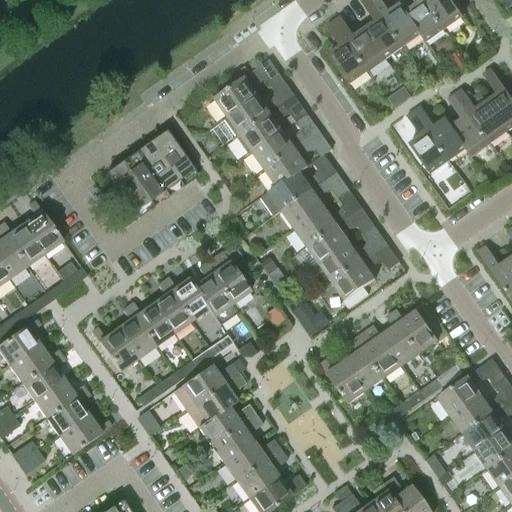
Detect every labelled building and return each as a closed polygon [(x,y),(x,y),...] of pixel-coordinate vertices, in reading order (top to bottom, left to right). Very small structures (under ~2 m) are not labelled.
[(375,23),(364,30),(385,60),(403,48),(369,0),(365,0),(361,3),(375,23)] [(380,0),(369,0),(403,48),(420,36),(421,35),(405,13),(406,13),(401,5),(389,13),(380,0)] [(444,31),(422,0),(411,0),(416,6),(406,13),(405,13),(421,35),(420,36),(426,44),(444,31)] [(422,0),(444,31),(463,18),(450,0),(422,0)] [(340,18),(333,23),(368,72),(385,60),(364,30),(354,38),(340,18)] [(349,85),(368,72),(333,23),(326,28),(340,48),(328,55),(349,85)] [(458,52),(452,56),(462,71),(468,67),(458,52)] [(245,68),(237,74),(242,80),(250,75),(245,68)] [(486,103),(507,133),(511,129),(511,100),(504,90),(490,71),(483,76),(497,96),(486,103)] [(214,100),(227,118),(257,97),(251,87),(258,82),(252,73),(250,75),(242,80),(214,100)] [(266,81),(271,88),(282,80),(277,73),(266,81)] [(287,87),(282,80),(271,88),(276,95),(287,87)] [(461,91),(454,96),(489,145),(507,133),(486,103),(480,94),(473,99),(470,95),(466,98),(461,91)] [(461,120),(451,127),(451,128),(466,150),(465,150),(471,158),(489,145),(454,96),(447,101),(461,120)] [(221,123),(233,140),(277,109),(271,102),(264,107),(257,97),(227,118),(221,123)] [(291,116),(296,123),(307,115),(302,108),(291,116)] [(421,108),(413,113),(449,162),(465,150),(466,150),(451,128),(451,127),(446,120),(435,128),(421,108)] [(252,153),(264,145),(282,132),(275,122),(282,117),(277,109),(233,140),(246,158),(252,153)] [(430,175),(449,162),(413,113),(406,118),(420,138),(409,146),(430,175)] [(312,122),(307,115),(296,123),(301,130),(312,122)] [(166,132),(151,143),(178,182),(193,171),(166,132)] [(289,141),(282,132),(264,145),(252,153),(265,171),(302,145),(296,137),(289,141)] [(151,143),(136,153),(164,192),(178,182),(151,143)] [(321,158),(324,156),(332,150),(327,143),(315,151),(321,158)] [(307,153),(302,145),(265,171),(276,188),(277,189),(299,173),(300,174),(308,168),(300,158),(307,153)] [(136,153),(122,163),(149,202),(164,192),(136,153)] [(329,163),(324,156),(321,158),(313,164),(318,171),(329,163)] [(134,213),(149,202),(122,163),(106,174),(134,213)] [(282,212),(319,186),(313,178),(306,183),(300,174),(299,173),(277,189),(276,188),(261,199),(274,217),(282,212)] [(338,199),(349,192),(344,185),(333,192),(338,199)] [(324,194),(319,186),(282,212),(294,230),(324,209),(317,199),(324,194)] [(354,199),(349,192),(338,199),(343,206),(354,199)] [(22,226),(43,256),(62,243),(41,213),(34,203),(28,207),(35,217),(22,226)] [(294,230),(307,248),(344,222),(338,214),(331,219),(324,209),(294,230)] [(363,235),(374,227),(369,220),(358,228),(363,235)] [(350,230),(344,222),(307,248),(319,265),(349,244),(342,235),(350,230)] [(3,224),(0,226),(0,231),(26,268),(43,256),(22,226),(10,234),(3,224)] [(379,234),(374,227),(363,235),(368,242),(379,234)] [(0,269),(8,281),(26,268),(0,231),(0,269)] [(356,254),(349,244),(319,265),(332,283),(369,257),(363,249),(356,254)] [(203,266),(231,306),(250,293),(236,273),(246,265),(232,246),(203,266)] [(511,303),(511,302),(511,262),(510,260),(499,267),(485,247),(478,253),(491,272),(491,273),(511,303)] [(383,264),(388,271),(399,263),(394,256),(383,264)] [(369,257),(332,283),(351,310),(370,296),(365,288),(375,281),(367,270),(375,265),(369,257)] [(269,260),(261,266),(267,275),(276,269),(269,260)] [(205,280),(193,288),(208,311),(207,311),(219,327),(237,314),(231,306),(203,266),(198,270),(205,280)] [(0,286),(8,281),(0,269),(0,286)] [(76,273),(62,282),(68,290),(81,281),(76,273)] [(193,288),(188,280),(175,289),(168,279),(162,283),(190,323),(207,311),(208,311),(193,288)] [(54,300),(68,290),(62,282),(48,292),(54,300)] [(173,335),(190,323),(162,283),(157,287),(164,297),(152,305),(173,335)] [(41,298),(27,307),(32,315),(46,305),(41,298)] [(132,304),(127,308),(155,348),(173,335),(152,305),(139,314),(132,304)] [(427,305),(421,309),(417,312),(438,342),(448,335),(427,305)] [(19,325),(32,315),(27,307),(13,317),(19,325)] [(129,322),(116,330),(137,360),(155,348),(127,308),(122,312),(129,322)] [(397,311),(391,315),(419,355),(438,342),(417,312),(404,321),(397,311)] [(393,328),(381,337),(402,367),(419,355),(391,315),(386,319),(393,328)] [(0,345),(0,355),(8,367),(38,346),(30,334),(40,327),(35,321),(0,345)] [(5,322),(0,325),(0,337),(11,330),(5,322)] [(402,367),(381,337),(374,327),(356,339),(384,380),(402,367)] [(119,373),(137,360),(116,330),(104,339),(97,329),(91,333),(98,343),(119,373)] [(212,346),(218,354),(232,345),(226,337),(212,346)] [(357,354),(345,362),(366,392),(384,380),(356,339),(350,343),(357,354)] [(249,343),(237,352),(242,358),(250,358),(256,354),(249,343)] [(38,346),(8,367),(21,385),(61,357),(57,352),(47,358),(38,346)] [(204,352),(191,362),(196,370),(210,360),(204,352)] [(33,402),(63,381),(54,369),(64,362),(61,357),(21,385),(33,402)] [(366,392),(345,362),(333,371),(326,361),(320,365),(327,375),(348,405),(366,392)] [(183,379),(196,370),(191,362),(177,371),(183,379)] [(173,393),(186,412),(238,375),(231,365),(216,375),(210,367),(173,393)] [(447,384),(461,375),(456,367),(442,377),(447,384)] [(489,380),(494,387),(505,379),(500,372),(489,380)] [(450,417),(480,396),(474,387),(481,382),(474,373),(437,399),(450,417)] [(186,412),(197,428),(205,423),(206,424),(228,408),(228,409),(236,403),(231,395),(245,385),(238,375),(186,412)] [(169,377),(156,386),(161,394),(175,385),(169,377)] [(510,386),(505,379),(494,387),(499,394),(510,386)] [(46,420),(85,392),(82,387),(72,394),(63,381),(33,402),(46,420)] [(433,383),(421,391),(426,399),(439,390),(433,383)] [(147,404),(161,394),(156,386),(142,396),(147,404)] [(411,410),(426,399),(421,391),(406,402),(411,410)] [(58,438),(88,417),(79,404),(89,397),(85,392),(46,420),(58,438)] [(480,396),(450,417),(463,435),(500,409),(494,401),(487,406),(480,396)] [(197,428),(210,447),(255,416),(248,405),(233,416),(228,409),(228,408),(206,424),(205,423),(197,428)] [(0,411),(0,425),(13,417),(6,408),(0,411)] [(398,408),(384,417),(389,425),(403,415),(398,408)] [(500,409),(463,435),(475,453),(505,432),(498,422),(505,417),(500,409)] [(262,426),(255,416),(210,447),(223,465),(253,444),(247,436),(262,426)] [(13,417),(0,425),(0,440),(19,427),(13,417)] [(88,417),(58,438),(71,456),(101,435),(111,428),(106,422),(97,429),(88,417)] [(376,435),(389,425),(384,417),(370,427),(376,435)] [(488,470),(511,453),(511,441),(505,432),(475,453),(488,470)] [(258,451),(253,444),(223,465),(235,482),(280,451),(273,441),(258,451)] [(11,456),(18,466),(37,452),(30,443),(11,456)] [(287,461),(280,451),(235,482),(248,500),(278,479),(272,471),(287,461)] [(44,462),(37,452),(18,466),(24,476),(44,462)] [(500,488),(511,479),(511,453),(488,470),(500,488)] [(439,464),(430,471),(436,479),(445,473),(439,464)] [(446,475),(439,480),(442,486),(450,481),(446,475)] [(283,487),(278,479),(248,500),(256,511),(269,511),(305,487),(298,476),(283,487)] [(392,478),(382,485),(400,511),(427,511),(410,487),(402,493),(392,478)] [(511,504),(511,479),(500,488),(511,504)] [(400,511),(382,485),(371,493),(376,499),(369,504),(375,511),(374,511),(400,511)] [(457,494),(451,498),(456,506),(462,502),(457,494)] [(351,495),(341,502),(347,511),(374,511),(375,511),(369,504),(361,510),(351,495)] [(347,511),(341,502),(331,509),(332,511),(347,511)] [(127,511),(121,503),(107,511),(127,511)]
